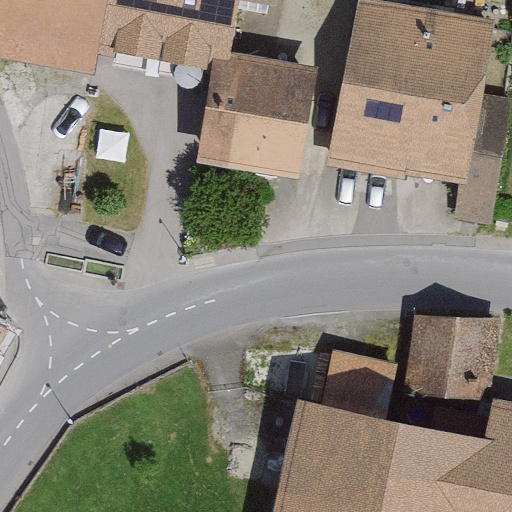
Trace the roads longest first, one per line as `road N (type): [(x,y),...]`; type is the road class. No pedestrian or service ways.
road 1 (tertiary): [(73,359),(135,328),(252,290),(372,279),(511,292)]
road 2 (residential): [(73,359),(23,272),(16,86),(0,61)]
